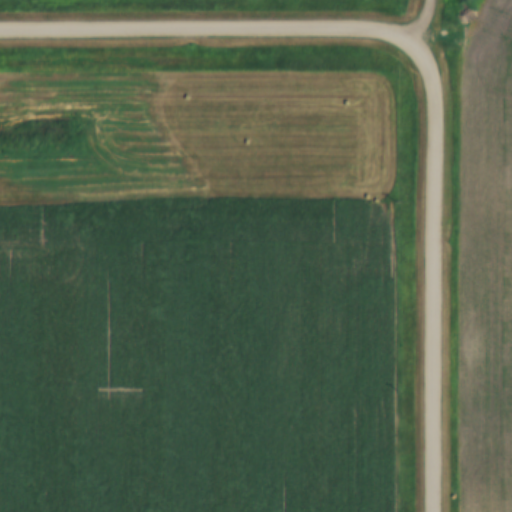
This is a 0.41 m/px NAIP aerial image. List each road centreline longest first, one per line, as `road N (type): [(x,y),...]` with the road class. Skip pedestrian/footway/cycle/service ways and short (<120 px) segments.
road 1 (residential): [(431,78),(404,37),(379,33),(0,29)]
road 2 (residential): [(431,511),(431,78)]
